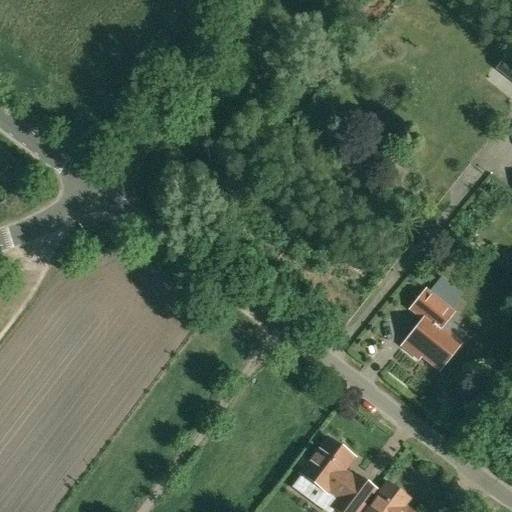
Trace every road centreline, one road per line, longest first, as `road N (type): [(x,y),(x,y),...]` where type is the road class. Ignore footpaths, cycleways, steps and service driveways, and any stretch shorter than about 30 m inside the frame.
road 1 (unclassified): [(511,505),(94,189)]
road 2 (tertiary): [(94,189),(248,0)]
